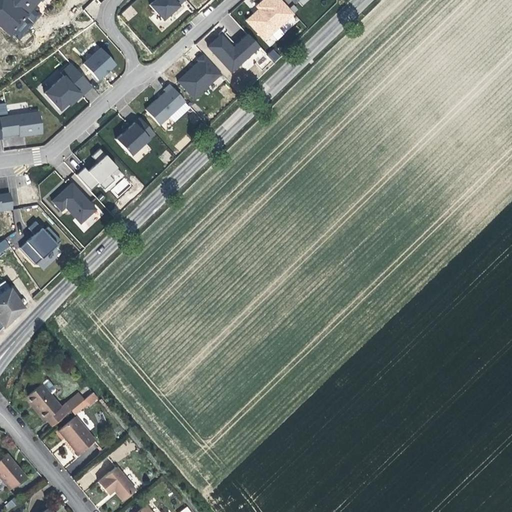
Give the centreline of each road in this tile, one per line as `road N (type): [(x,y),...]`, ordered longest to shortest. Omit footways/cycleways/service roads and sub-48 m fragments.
road 1 (secondary): [(0,358),(359,0)]
road 2 (residential): [(0,160),(53,145),(138,69)]
road 3 (residential): [(0,413),(81,511)]
